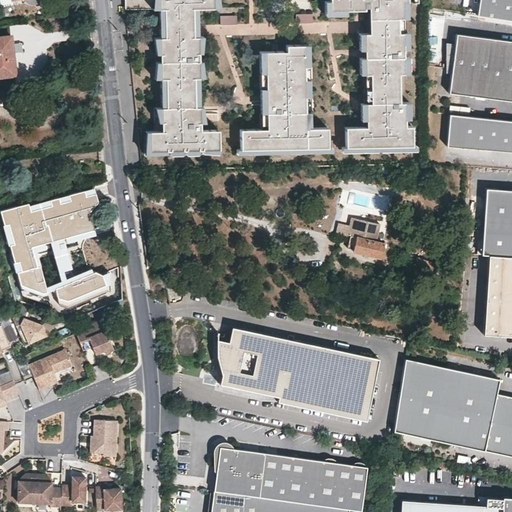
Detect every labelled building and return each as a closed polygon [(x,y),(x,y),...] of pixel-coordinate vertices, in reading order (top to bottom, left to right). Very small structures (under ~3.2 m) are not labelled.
[(213,0),(124,0),(125,11),(158,10),(163,10),(164,38),(159,39),(159,55),(159,63),(159,79),(164,79),(165,109),(160,109),(160,123),(160,132),(148,132),(149,152),(166,152),(169,152),(182,151),(185,151),(198,151),(201,151),(218,151),(218,131),(200,131),(199,108),(194,108),(194,79),(199,78),(198,62),(198,54),(198,38),(193,38),(192,9),(197,9),(213,9),(213,0)] [(368,75),(369,104),(364,104),(364,121),(364,128),(343,128),(344,148),(410,146),(410,127),(403,127),(403,120),(403,103),(398,103),(397,74),(402,74),(402,58),(401,50),(401,33),(396,33),(396,19),(401,19),(400,2),(405,2),(410,2),(410,0),(327,0),(328,2),(328,11),(344,11),(362,11),(362,8),(366,8),(367,34),(362,34),(362,51),(363,59),(363,75),(368,75)] [(511,0),(477,0),(475,14),(511,19),(511,0)] [(328,11),(328,2),(323,2),(323,17),(344,16),(344,11),(328,11)] [(294,15),(294,25),(311,24),(311,15),(294,15)] [(236,17),(220,17),(220,26),(236,26),(236,17)] [(511,100),(511,40),(454,33),(446,92),(471,95),(473,98),(481,99),(484,97),(511,100)] [(12,34),(0,35),(0,78),(17,76),(12,34)] [(285,52),(264,53),(266,130),(260,130),(239,131),(240,150),(326,148),(326,129),(309,129),(304,129),(302,46),(285,46),(285,52)] [(511,147),(511,119),(448,113),(445,143),(493,148),(494,144),(511,147)] [(93,187),(49,199),(51,204),(30,210),(28,204),(28,202),(0,209),(0,211),(3,224),(8,223),(13,242),(9,243),(9,244),(14,261),(18,260),(20,269),(16,271),(22,292),(30,295),(46,291),(45,286),(39,264),(36,265),(29,239),(32,238),(34,244),(44,242),(49,240),(63,237),(64,236),(93,228),(89,210),(97,201),(93,187)] [(481,253),(488,254),(511,255),(511,189),(485,188),(481,253)] [(28,204),(30,210),(51,204),(49,199),(28,204)] [(354,218),(351,217),(349,227),(337,224),(335,233),(338,234),(350,236),(354,218)] [(375,242),(380,225),(354,218),(350,236),(356,237),(375,242)] [(13,242),(8,223),(3,224),(2,224),(8,244),(9,244),(9,243),(13,242)] [(95,234),(93,228),(64,236),(66,241),(95,234)] [(379,258),(383,244),(375,242),(356,237),(350,236),(338,234),(337,238),(348,240),(346,248),(352,249),(352,251),(364,254),(363,257),(367,259),(368,255),(379,258)] [(64,246),(65,246),(63,237),(49,240),(52,250),(56,249),(55,243),(63,241),(64,246)] [(29,239),(36,265),(39,264),(40,264),(36,250),(45,248),(44,242),(34,244),(32,238),(29,239)] [(60,280),(45,286),(46,291),(55,288),(54,287),(75,278),(81,276),(92,271),(90,267),(64,278),(62,270),(60,261),(68,259),(69,262),(70,262),(65,246),(64,246),(56,249),(52,250),(60,280)] [(482,333),(511,335),(511,255),(488,254),(482,333)] [(70,262),(69,262),(70,267),(62,270),(64,278),(90,267),(88,257),(70,262)] [(408,281),(425,287),(433,263),(417,257),(408,281)] [(69,262),(68,259),(60,261),(62,270),(70,267),(69,262)] [(20,269),(18,260),(14,261),(12,261),(15,271),(16,271),(20,269)] [(75,278),(54,287),(55,288),(59,304),(67,307),(76,304),(75,301),(88,296),(89,298),(108,291),(101,274),(94,270),(92,271),(81,276),(81,277),(75,279),(75,278)] [(101,274),(108,291),(109,290),(108,271),(101,274)] [(46,291),(30,295),(49,301),(46,291)] [(13,297),(15,304),(22,302),(20,295),(13,297)] [(75,301),(76,304),(77,306),(90,301),(89,298),(88,296),(75,301)] [(12,318),(24,345),(46,335),(42,324),(18,316),(12,318)] [(105,318),(75,331),(76,333),(80,343),(89,339),(92,346),(95,353),(102,350),(103,351),(104,352),(105,352),(106,351),(113,348),(105,330),(109,328),(105,318)] [(48,332),(55,329),(50,319),(44,322),(48,332)] [(10,346),(0,323),(0,352),(1,352),(1,350),(10,346)] [(275,401),(364,419),(378,357),(230,325),(216,332),(210,357),(220,371),(218,382),(277,395),(275,401)] [(89,339),(80,343),(83,350),(92,346),(89,339)] [(53,372),(72,364),(65,349),(28,364),(34,376),(39,389),(57,381),(53,372)] [(511,396),(496,393),(499,378),(404,358),(393,430),(511,455),(511,396)] [(5,399),(19,393),(15,384),(9,370),(0,374),(0,407),(7,404),(5,399)] [(116,455),(117,420),(94,419),(93,435),(91,435),(90,451),(103,451),(103,454),(116,455)] [(0,453),(3,450),(4,429),(8,430),(9,422),(0,420),(0,453)] [(359,510),(365,466),(226,446),(224,444),(219,442),(214,443),(212,446),(211,451),(214,455),(218,457),(213,489),(346,508),(359,510)] [(60,504),(61,487),(51,486),(51,481),(44,473),(40,477),(37,480),(33,480),(30,477),(26,472),(18,480),(17,501),(50,502),(50,505),(60,506),(60,504)] [(85,501),(86,476),(72,475),(71,484),(61,484),(61,487),(60,504),(71,505),(71,500),(85,501)] [(121,508),(121,487),(111,487),(104,487),(103,485),(95,485),(96,509),(121,508)] [(345,511),(346,508),(213,489),(209,511),(345,511)] [(511,511),(511,499),(500,498),(500,500),(476,498),(475,507),(399,502),(398,511),(511,511)]
